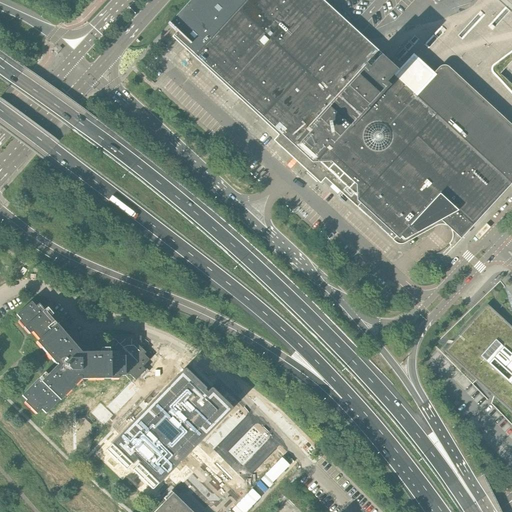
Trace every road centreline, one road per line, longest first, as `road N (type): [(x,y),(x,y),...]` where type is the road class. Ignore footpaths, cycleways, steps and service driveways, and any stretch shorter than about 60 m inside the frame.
road 1 (trunk): [(470,511),(370,380),(258,268),(0,66)]
road 2 (trunk): [(0,111),(236,289),(342,389)]
road 3 (trunk): [(0,208),(57,249),(213,316),(342,389)]
road 4 (trunk): [(353,316),(94,72)]
road 5 (residential): [(431,422),(413,378),(413,342),(497,236)]
road 6 (residential): [(497,236),(412,315),(393,323),(353,316)]
road 7 (trunk): [(342,389),(440,511)]
road 8 (secondary): [(0,175),(94,72)]
road 9 (trunk): [(431,422),(353,316)]
